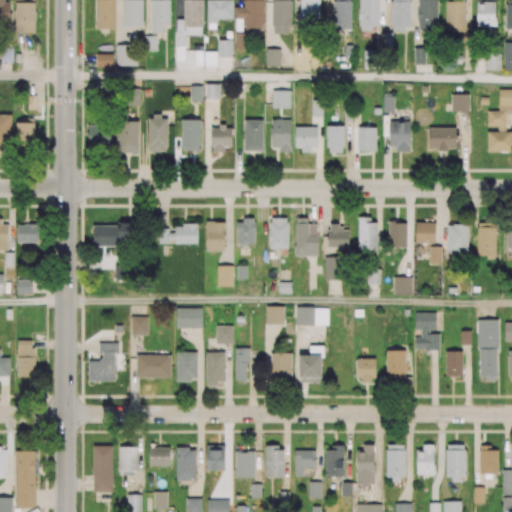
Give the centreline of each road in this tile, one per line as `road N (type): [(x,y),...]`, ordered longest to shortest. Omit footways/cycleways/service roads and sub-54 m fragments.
road 1 (tertiary): [(66,0),(65,511)]
road 2 (residential): [(511,414),(65,414)]
road 3 (residential): [(511,188),(65,188)]
